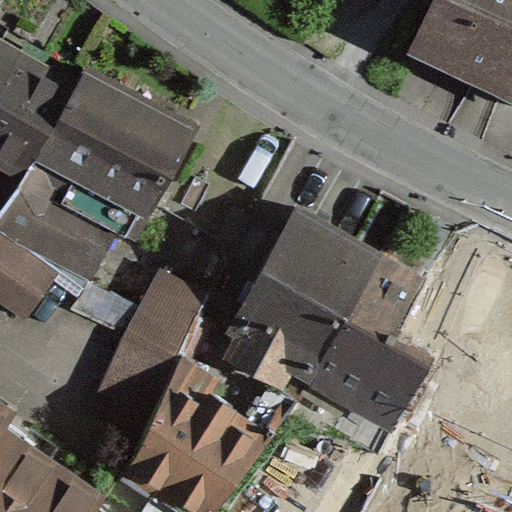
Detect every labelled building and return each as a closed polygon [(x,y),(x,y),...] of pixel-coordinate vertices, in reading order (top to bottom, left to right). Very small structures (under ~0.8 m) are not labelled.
[(511,0),(436,0),(417,44),(453,60),(454,58),(511,84),(511,0)] [(83,66),(0,32),(0,141),(14,148),(0,166),(0,208),(16,187),(29,170),(83,66)] [(115,194),(149,212),(195,124),(83,66),(29,170),(16,187),(43,202),(61,168),(96,186),(91,195),(110,205),(115,194)] [(123,212),(110,205),(91,195),(96,186),(61,168),(43,202),(16,187),(0,208),(0,221),(91,273),(123,212)] [(314,374),(379,254),(297,206),(238,313),(243,334),(231,354),(278,380),(289,360),(314,374)] [(0,297),(25,316),(67,275),(0,227),(0,297)] [(511,270),(465,252),(448,292),(425,280),(396,329),(425,350),(417,372),(493,403),(475,447),(511,462),(511,270)] [(314,374),(392,420),(425,350),(396,329),(425,280),(379,254),(314,374)] [(162,267),(127,334),(181,359),(187,361),(202,315),(198,313),(208,293),(162,267)] [(171,381),(181,359),(127,334),(94,407),(147,431),(149,432),(171,381)] [(147,431),(129,461),(203,509),(208,500),(220,507),(266,441),(242,426),(225,415),(232,402),(212,390),(205,401),(171,381),(149,432),(147,431)] [(242,426),(266,441),(293,402),(268,386),(242,426)] [(0,511),(91,511),(107,491),(5,422),(16,408),(0,397),(0,511)] [(481,511),(459,503),(454,511),(481,511)]
